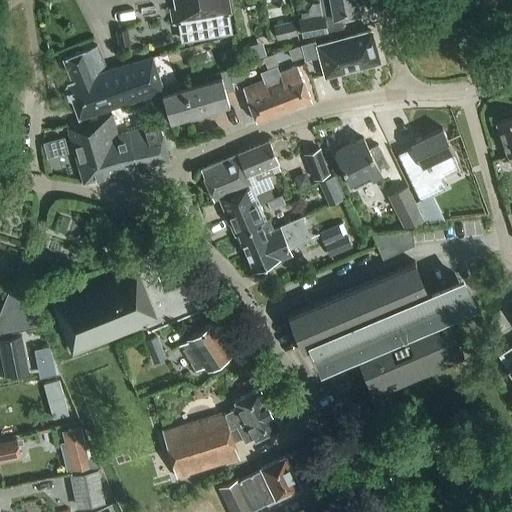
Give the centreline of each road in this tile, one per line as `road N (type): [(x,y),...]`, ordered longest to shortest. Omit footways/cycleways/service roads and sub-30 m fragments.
road 1 (residential): [(376,511),(218,262)]
road 2 (residential): [(178,169),(263,130),(341,106),(403,98)]
road 3 (residential): [(218,262),(178,223),(118,199)]
road 4 (residential): [(118,199),(0,177)]
